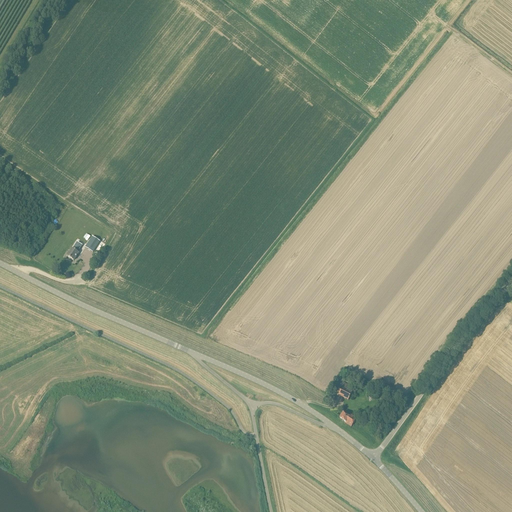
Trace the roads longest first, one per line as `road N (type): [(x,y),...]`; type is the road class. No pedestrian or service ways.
road 1 (tertiary): [(375,458),(507,285)]
road 2 (tertiary): [(196,354),(0,263)]
road 3 (tertiary): [(331,424),(196,354)]
